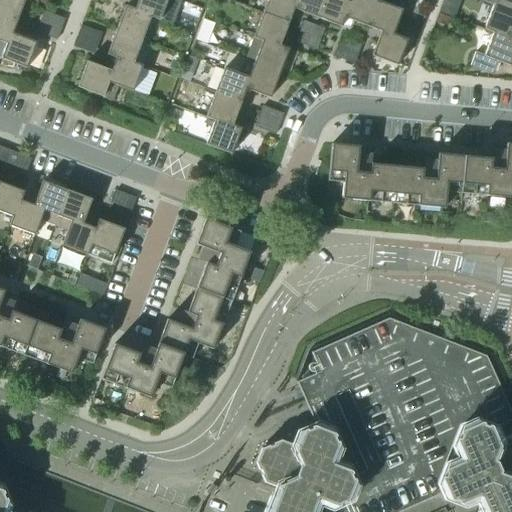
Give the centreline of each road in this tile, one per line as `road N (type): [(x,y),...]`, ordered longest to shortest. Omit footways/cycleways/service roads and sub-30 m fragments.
road 1 (residential): [(0,404),(128,452),(186,453),(212,434),(304,296),(328,277)]
road 2 (residential): [(284,209),(223,190),(175,190),(0,124)]
road 3 (residential): [(511,118),(330,108),(309,137),(284,209)]
road 4 (unclassified): [(511,277),(411,257),(368,257),(328,277)]
road 5 (unclassified): [(328,277),(410,287),(511,315)]
